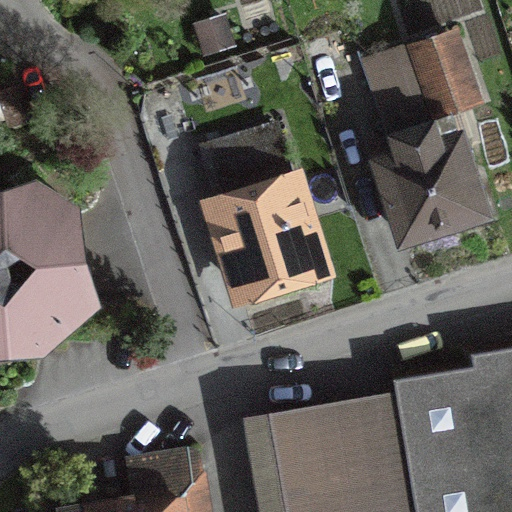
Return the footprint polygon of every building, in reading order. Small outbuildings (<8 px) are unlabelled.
[(441,119),(438,111),(437,112),(416,49),(454,36),(461,35),(455,17),(409,33),(412,45),(365,59),(391,135),(374,140),(404,237),(482,213),(451,116),(441,119)] [(416,49),(437,112),(438,111),(475,99),(454,36),(416,49)] [(278,125),(218,143),(225,165),(216,168),(228,207),(216,211),(240,288),(320,264),(278,125)] [(35,187),(0,198),(0,341),(16,341),(20,334),(40,348),(92,303),(78,264),(73,211),(35,187)] [(272,416),(288,511),(511,511),(511,346),(472,354),(474,366),(394,379),(397,396),(272,416)] [(207,511),(195,450),(127,462),(135,506),(98,511),(207,511)]
